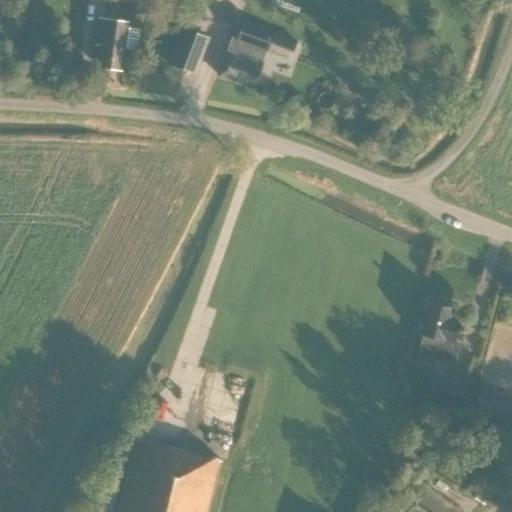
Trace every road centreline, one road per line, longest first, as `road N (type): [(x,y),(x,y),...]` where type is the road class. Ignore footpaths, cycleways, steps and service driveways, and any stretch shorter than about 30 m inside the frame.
road 1 (residential): [(413,194),(195,121),(0,104)]
road 2 (residential): [(413,194),(482,113),(511,46)]
